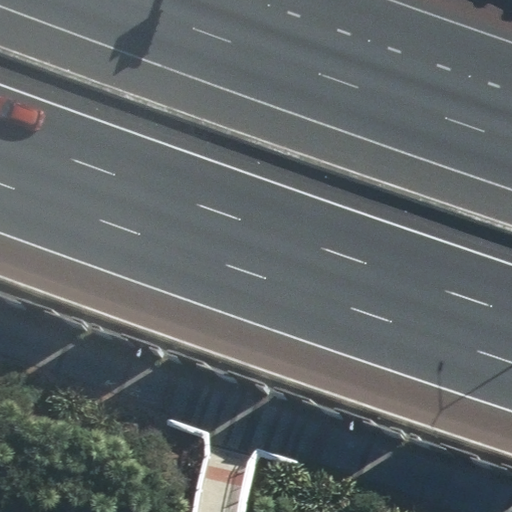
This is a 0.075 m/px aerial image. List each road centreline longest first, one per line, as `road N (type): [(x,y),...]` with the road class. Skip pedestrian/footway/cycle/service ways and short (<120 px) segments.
road 1 (motorway): [(511,313),(157,201),(0,141)]
road 2 (motorway): [(123,0),(511,138)]
